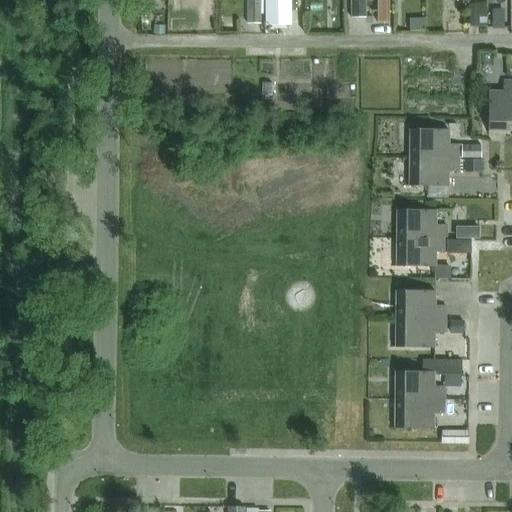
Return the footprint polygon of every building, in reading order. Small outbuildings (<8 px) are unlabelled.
[(263,0),(247,0),(247,25),(261,25),(261,5),(263,5),(263,0)] [(364,0),(349,0),(350,19),(365,18),(364,0)] [(376,0),(376,23),(388,23),(388,0),(376,0)] [(469,5),(470,27),(481,27),(481,12),(481,5),(469,5)] [(154,25),(154,34),(166,34),(166,26),(154,25)] [(489,92),(488,130),(511,130),(511,81),(504,82),(503,92),(489,92)] [(411,129),(410,158),(459,158),(459,145),(449,145),(449,130),(411,129)] [(482,147),(462,147),(462,159),(482,159),(482,147)] [(410,158),(410,186),(448,187),(448,172),(459,172),(459,158),(410,158)] [(484,159),(464,159),(464,171),(484,171),(484,159)] [(398,210),(397,238),(446,239),(447,226),(436,225),(436,211),(398,210)] [(457,227),(457,238),(480,238),(480,227),(457,227)] [(397,238),(397,267),(435,267),(435,253),(446,253),(446,239),(397,238)] [(446,239),(446,253),(471,253),(471,239),(446,239)] [(397,291),(396,319),(445,320),(446,306),(435,306),(435,291),(397,291)] [(396,319),(396,348),(434,348),(435,333),(445,333),(445,320),(396,319)] [(450,320),(450,334),(464,334),(464,320),(450,320)] [(462,375),(462,361),(438,361),(438,375),(462,375)] [(396,400),(445,400),(445,387),(439,387),(439,375),(434,375),(434,372),(396,372),(396,400)] [(396,400),(395,428),(434,429),(434,414),(444,414),(445,400),(396,400)]
